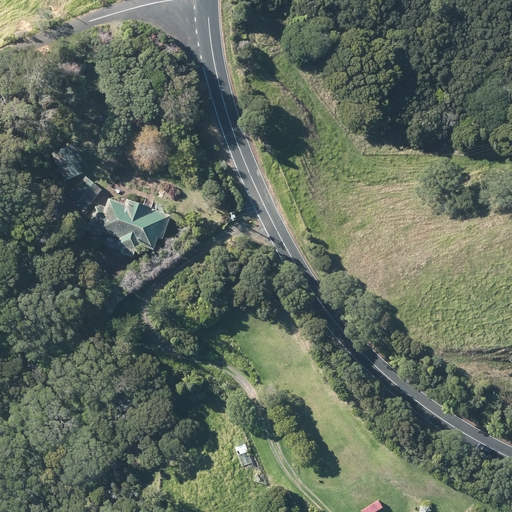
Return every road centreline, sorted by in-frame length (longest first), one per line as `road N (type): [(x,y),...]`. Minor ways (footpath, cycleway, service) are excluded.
road 1 (tertiary): [(207,0),(220,92),(292,260),(396,386),(511,458)]
road 2 (unclassified): [(199,0),(108,21),(0,69)]
